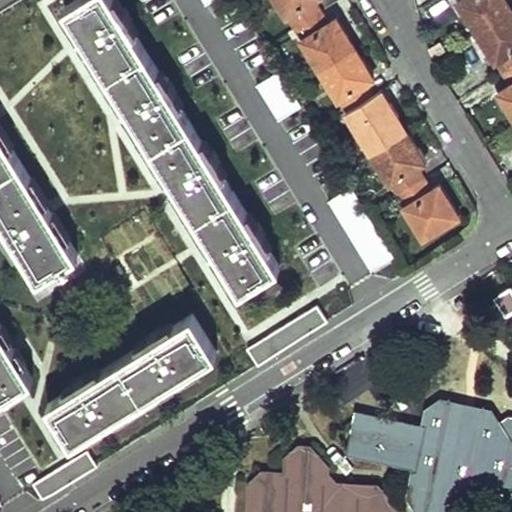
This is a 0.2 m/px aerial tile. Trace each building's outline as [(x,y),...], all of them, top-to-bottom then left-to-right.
[(182,192),(242,289),(280,265),(116,0),(77,0),(67,7),(87,39),(182,192)] [(280,0),(296,26),(322,11),(316,0),(280,0)] [(461,0),(457,3),(474,32),(511,9),(505,0),(461,0)] [(474,32),(500,74),(511,66),(511,10),(511,9),(474,32)] [(322,11),(296,26),(322,68),(358,46),(340,16),(329,22),(322,11)] [(322,68),(348,109),(373,94),(366,82),(376,74),(358,46),(322,68)] [(499,92),(511,112),(511,66),(500,74),(508,86),(499,92)] [(281,125),(304,111),(279,70),(256,84),(281,125)] [(348,109),(373,151),(409,128),(391,99),(381,106),(373,94),(348,109)] [(0,211),(40,278),(57,267),(77,254),(49,208),(0,128),(0,211)] [(373,151),(400,193),(425,177),(417,165),(428,158),(409,128),(373,151)] [(400,193),(426,236),(462,214),(442,181),(431,188),(425,177),(400,193)] [(394,254),(352,188),(331,202),(372,267),(394,254)] [(496,297),(507,315),(511,311),(511,288),(511,287),(496,297)] [(194,315),(49,403),(73,443),(219,354),(194,315)] [(0,398),(33,378),(0,324),(0,398)] [(336,436),(345,451),(358,451),(366,464),(389,455),(393,461),(405,463),(414,477),(409,498),(417,511),(445,511),(447,492),(462,484),(472,489),(489,480),(494,492),(505,496),(511,491),(511,456),(510,460),(503,457),(495,442),(496,423),(486,407),(477,407),(458,420),(447,401),(437,399),(426,406),(421,424),(410,427),(405,421),(395,420),(385,432),(375,416),(360,416),(341,428),(336,436)] [(263,508),(258,511),(390,511),(391,511),(383,499),(375,498),(376,490),(366,488),(357,494),(351,487),(337,485),(336,493),(328,491),(321,480),(322,470),(315,460),(309,458),(309,449),(300,446),(290,454),(290,469),(279,477),(271,474),(271,471),(265,470),(256,479),(254,498),(263,508)] [(96,465),(87,449),(33,481),(42,497),(96,465)]
